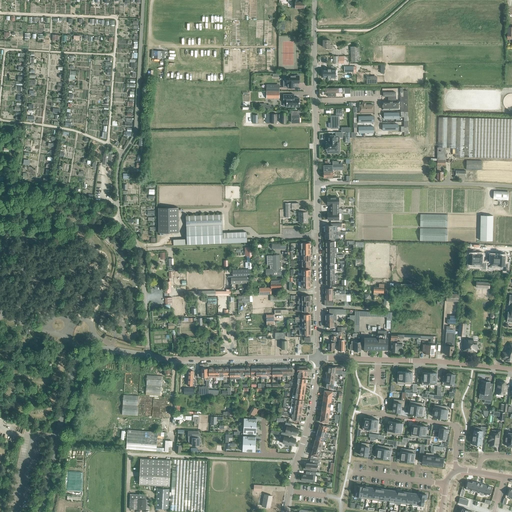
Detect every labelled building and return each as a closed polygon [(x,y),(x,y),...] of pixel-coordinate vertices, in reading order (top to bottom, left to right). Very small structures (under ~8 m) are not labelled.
[(323,40),(323,47),(327,47),(327,49),(332,49),(332,45),(330,45),(330,40),(323,40)] [(350,47),(351,62),(359,61),(358,46),(350,47)] [(151,50),(151,58),(160,59),(164,59),(164,51),(161,51),(151,50)] [(323,77),(322,77),(327,77),(327,78),(327,77),(330,77),(331,77),(335,77),(335,75),(335,70),(335,69),(330,69),(327,69),(323,69),(323,77)] [(299,83),(299,76),(291,76),(291,75),(287,75),(287,76),(286,76),(286,83),(283,83),(283,87),(288,87),(288,88),(294,88),(294,83),(299,83)] [(396,93),(382,93),(382,97),(388,97),(388,101),(396,101),(396,93)] [(294,95),(283,94),(283,101),(286,101),(286,107),(299,107),(299,98),(294,98),(294,95)] [(359,113),(373,113),(373,105),(366,105),(366,103),(362,103),(362,105),(359,105),(359,113)] [(271,113),(266,113),(266,123),(276,123),(276,113),(271,113)] [(331,116),(331,122),(328,123),(328,128),(331,128),(339,128),(338,116),(342,116),(342,113),(336,113),(336,116),(331,116)] [(398,113),(383,113),(383,117),(386,117),(386,121),(398,121),(398,113)] [(511,158),(511,131),(511,118),(438,117),(437,147),(445,147),(455,148),(455,157),(473,157),(511,158)] [(383,128),(383,133),(398,132),(398,124),(387,124),(387,128),(383,128)] [(359,133),(374,133),(374,129),(369,129),(369,125),(363,125),(363,130),(359,130),(359,133)] [(336,137),(336,136),(328,136),(328,142),(327,142),(327,144),(326,144),(326,150),(327,150),(327,153),(332,153),(332,150),(337,150),(337,142),(339,142),(339,137),(336,137)] [(445,160),(445,147),(437,147),(437,160),(445,160)] [(445,165),(445,160),(437,160),(437,180),(443,180),(443,171),(441,171),(441,165),(445,165)] [(466,169),(481,170),(482,161),(466,160),(466,169)] [(323,165),(324,171),(329,171),(329,170),(329,169),(332,169),(332,167),(335,167),(335,164),(338,164),(338,161),(336,161),(333,161),(333,165),(323,165)] [(343,169),(343,164),(338,164),(335,164),(335,167),(332,167),(332,169),(329,169),(329,170),(329,171),(324,171),(323,171),(323,174),(323,175),(323,176),(323,177),(323,178),(332,178),(332,172),(334,172),(334,169),(343,169)] [(508,200),(509,192),(493,191),(493,199),(508,200)] [(331,205),(331,209),(338,209),(338,204),(338,198),(327,198),(327,204),(330,204),(331,205)] [(158,233),(178,232),(178,207),(158,208),(158,233)] [(305,212),(305,209),(299,209),(299,222),(307,222),(307,212),(305,212)] [(338,213),(338,209),(331,209),(331,212),(330,213),(328,213),(328,220),(339,220),(339,213),(338,213)] [(222,233),(222,214),(186,216),(187,244),(247,242),(246,232),(222,233)] [(448,241),(476,241),(476,215),(449,214),(448,241)] [(492,241),(493,216),(480,215),(480,240),(492,241)] [(332,232),(325,232),(325,235),(325,238),(330,238),(330,240),(334,240),(334,238),(335,238),(335,235),(342,235),(345,235),(345,232),(335,232),(334,232),(332,232)] [(464,262),(464,268),(468,268),(468,264),(474,264),(475,254),(468,254),(468,262),(464,262)] [(475,254),(474,264),(481,264),(481,269),(484,269),(484,263),(481,263),(482,254),(475,254)] [(268,269),(266,269),(266,276),(268,276),(281,276),(280,269),(279,255),(273,255),(270,255),(267,255),(268,265),(270,265),(270,269),(268,269)] [(488,263),(488,269),(490,269),(491,265),(497,265),(498,255),(491,255),(491,263),(488,263)] [(498,255),(497,265),(504,265),(503,271),(507,271),(507,264),(504,263),(505,256),(498,255)] [(253,277),(253,269),(233,270),(233,278),(253,277)] [(271,288),(260,289),(260,295),(271,294),(271,289),(281,289),(281,281),(281,279),(276,279),(276,281),(270,282),(271,288)] [(310,282),(301,282),(298,282),(298,291),(307,291),(307,287),(310,287),(310,284),(310,282)] [(374,287),(373,293),(383,293),(383,284),(379,284),(379,288),(374,287)] [(390,288),(411,289),(411,284),(395,284),(395,286),(386,285),(385,288),(385,293),(389,293),(390,288)] [(350,298),(350,294),(345,294),(325,294),(325,305),(333,305),(333,303),(334,303),(334,299),(337,299),(341,299),(341,301),(346,301),(346,298),(350,298)] [(325,316),(325,318),(325,320),(333,320),(336,320),(336,314),(345,314),(345,309),(329,309),(329,314),(325,314),(325,316)] [(392,321),(392,312),(355,311),(354,319),(359,319),(360,316),(387,317),(387,320),(392,321)] [(456,316),(450,316),(450,319),(448,319),(448,324),(456,325),(456,316)] [(466,323),(459,323),(458,335),(465,336),(466,323)] [(377,338),(364,338),(364,349),(387,349),(387,338),(386,338),(387,330),(378,330),(377,338)] [(287,349),(287,341),(284,341),(284,332),(275,332),(275,339),(280,339),(280,348),(281,348),(281,349),(284,349),(284,350),(287,350),(287,349)] [(331,336),(331,342),(328,342),(328,350),(329,350),(329,351),(332,351),(332,350),(334,350),(334,345),(335,345),(335,340),(338,340),(338,332),(331,332),(331,336)] [(391,351),(391,352),(397,352),(398,348),(402,348),(402,343),(394,343),(394,340),(397,340),(397,336),(397,334),(391,334),(390,351),(391,351)] [(446,334),(446,342),(453,342),(453,338),(454,338),(455,334),(446,334)] [(477,341),(468,340),(464,339),(463,350),(476,351),(477,344),(477,340),(477,341)] [(360,351),(361,342),(357,342),(357,341),(353,340),(353,341),(351,341),(351,344),(350,344),(350,350),(354,350),(354,351),(357,351),(358,352),(360,352),(360,351)] [(427,353),(429,353),(430,345),(425,345),(425,342),(422,341),(421,351),(424,351),(424,353),(425,353),(425,354),(427,354),(427,353)] [(453,342),(446,342),(445,346),(444,354),(452,354),(452,349),(454,349),(454,346),(452,346),(453,342)] [(511,361),(511,344),(510,343),(508,347),(510,349),(509,351),(508,350),(507,350),(507,351),(506,351),(506,352),(505,352),(505,353),(502,352),(502,358),(505,359),(505,361),(511,361)] [(209,380),(208,376),(207,376),(207,373),(207,368),(205,368),(202,368),(201,368),(201,371),(198,371),(198,377),(205,377),(205,380),(206,380),(209,380)] [(109,392),(125,393),(125,373),(110,372),(109,392)] [(421,377),(421,380),(422,380),(422,384),(429,385),(429,372),(429,373),(427,373),(427,372),(427,373),(422,372),(422,377),(421,377)] [(429,372),(429,385),(440,385),(440,382),(436,382),(436,380),(437,380),(437,377),(436,377),(436,373),(432,373),(432,372),(432,373),(429,373),(429,372)] [(442,385),(453,386),(454,374),(447,373),(446,379),(443,379),(442,385)] [(209,380),(206,380),(206,386),(199,386),(199,394),(209,394),(208,386),(209,386),(209,380)] [(491,401),(493,390),(489,389),(490,382),(481,380),(481,384),(480,384),(479,389),(480,389),(479,393),(485,394),(484,400),(491,401)] [(496,388),(495,393),(504,394),(504,391),(506,391),(506,387),(505,387),(506,385),(505,385),(505,382),(498,381),(497,383),(497,382),(496,386),(497,386),(497,388),(496,388)] [(153,416),(154,396),(139,395),(138,415),(153,416)] [(404,401),(393,399),(392,411),(400,412),(400,407),(404,407),(404,401)] [(415,415),(416,402),(409,402),(408,413),(413,414),(413,415),(415,415)] [(416,402),(415,415),(417,415),(417,414),(422,414),(423,403),(416,402)] [(439,418),(441,406),(434,405),(432,416),(437,417),(437,418),(439,418)] [(448,406),(441,406),(439,418),(441,419),(441,417),(446,418),(448,406)] [(253,407),(249,413),(254,415),(257,409),(253,407)] [(301,417),(300,417),(301,415),(292,414),(281,412),(280,415),(292,416),(292,419),(295,419),(295,421),(299,421),(299,420),(300,420),(301,420),(301,417)] [(244,426),(256,427),(256,419),(244,418),(244,426)] [(369,419),(364,418),(362,430),(369,431),(371,418),(369,418),(369,419)] [(371,418),(369,431),(376,432),(378,420),(373,420),(373,418),(371,418)] [(394,434),(395,421),(393,421),(393,422),(388,422),(387,433),(394,434)] [(395,421),(394,434),(401,435),(402,423),(398,423),(398,422),(395,421)] [(285,422),(283,432),(285,432),(296,435),(298,429),(290,427),(290,426),(291,424),(285,422)] [(411,429),(411,432),(412,432),(411,436),(418,437),(420,425),(417,425),(413,425),(412,429),(411,429)] [(420,425),(418,437),(430,439),(431,436),(426,435),(426,434),(427,431),(426,431),(427,426),(422,426),(420,425)] [(256,427),(244,426),(244,434),(255,434),(256,427)] [(472,439),(471,445),(480,446),(482,437),(486,437),(487,427),(481,426),(480,431),(478,430),(477,430),(474,430),(473,435),(472,435),(472,439)] [(436,431),(435,440),(445,441),(447,429),(439,428),(439,431),(436,431)] [(325,434),(325,432),(317,429),(317,431),(317,432),(316,435),(327,437),(328,435),(325,434)] [(157,432),(127,430),(126,449),(156,451),(157,432)] [(490,441),(489,445),(497,446),(499,435),(500,430),(496,430),(496,433),(491,432),(491,436),(489,436),(489,441),(490,441)] [(188,439),(190,439),(190,442),(192,443),(192,445),(199,446),(199,436),(193,436),(193,431),(188,431),(188,436),(188,439)] [(281,432),(279,442),(282,442),(294,445),(295,439),(291,438),(291,437),(291,435),(281,432)] [(243,436),(243,444),(255,444),(255,437),(243,436)] [(314,442),(314,445),(324,447),(325,445),(322,444),(323,442),(315,439),(314,442)] [(361,443),(360,455),(367,456),(369,444),(361,443)] [(255,452),(255,444),(243,444),(243,452),(255,452)] [(382,458),(384,446),(377,445),(376,456),(380,457),(380,458),(382,458)] [(391,447),(384,446),(382,458),(384,459),(385,458),(389,458),(391,447)] [(406,462),(408,449),(401,448),(400,460),(404,460),(404,462),(406,462)] [(323,452),(320,452),(312,449),(311,452),(312,452),(310,459),(321,459),(323,452)] [(408,449),(406,462),(408,462),(409,461),(413,462),(415,450),(408,449)] [(422,460),(422,463),(431,464),(431,465),(432,465),(433,457),(433,454),(426,453),(426,456),(423,455),(422,458),(422,460)] [(433,457),(432,465),(433,465),(442,466),(442,463),(443,461),(443,458),(433,457)] [(139,484),(169,486),(170,460),(140,458),(139,484)] [(199,511),(204,511),(208,461),(173,459),(170,510),(183,511),(199,511)] [(310,463),(306,462),(305,469),(316,470),(317,464),(318,464),(318,460),(310,460),(310,463)] [(305,474),(302,474),(301,481),(314,482),(315,476),(316,472),(306,471),(305,474)] [(477,492),(480,484),(472,481),(472,483),(467,481),(465,489),(477,492)] [(480,484),(477,492),(486,495),(487,494),(489,494),(492,487),(480,484)] [(355,485),(354,490),(356,490),(355,497),(361,498),(362,486),(361,486),(360,486),(355,485)] [(168,509),(169,489),(157,488),(156,508),(168,509)] [(149,509),(150,499),(146,499),(146,495),(130,494),(129,509),(145,510),(145,509),(149,509)] [(262,506),(270,508),(272,496),(264,494),(262,506)] [(419,494),(417,506),(423,506),(424,499),(426,499),(426,495),(421,494),(420,494),(419,494)]
